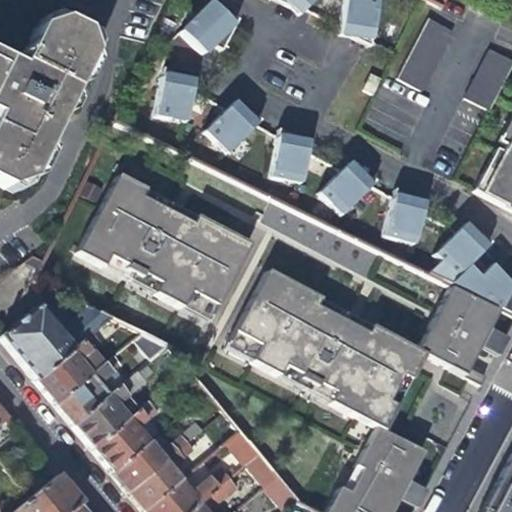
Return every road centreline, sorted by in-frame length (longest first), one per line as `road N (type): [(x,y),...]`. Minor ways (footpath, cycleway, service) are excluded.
road 1 (residential): [(511,231),(304,124)]
road 2 (residential): [(304,124),(248,95),(240,75),(270,24),(287,24),(343,57)]
road 3 (residential): [(109,511),(0,377)]
road 4 (tertiary): [(511,379),(440,511)]
